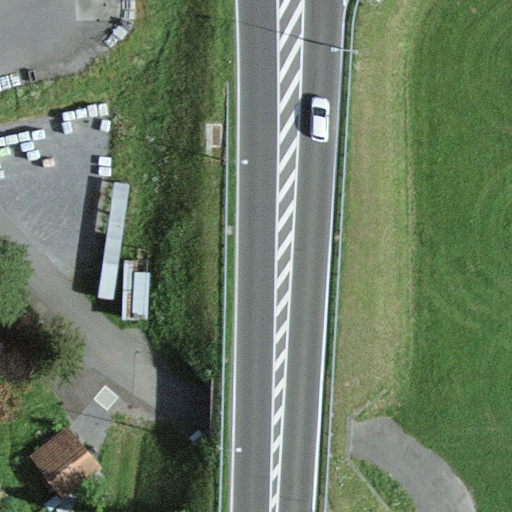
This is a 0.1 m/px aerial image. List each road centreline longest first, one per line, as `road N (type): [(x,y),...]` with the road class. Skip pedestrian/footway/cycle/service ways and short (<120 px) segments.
road 1 (residential): [(0,251),(108,367),(177,404),(399,454),(431,478),(447,511)]
road 2 (tertiary): [(285,0),(270,511)]
